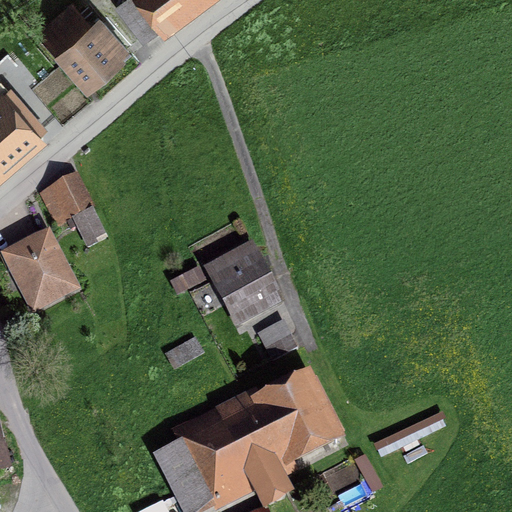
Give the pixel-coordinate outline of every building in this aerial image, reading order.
[(149,0),(168,22),(193,0),(149,0)] [(97,76),(137,39),(104,1),(62,39),(97,76)] [(0,178),(58,128),(10,72),(0,80),(0,178)] [(89,206),(75,178),(43,194),(57,222),(89,206)] [(0,256),(0,259),(30,317),(80,291),(49,231),(0,256)] [(235,323),(281,299),(253,246),(207,270),(235,323)] [(198,267),(168,282),(176,299),(206,284),(198,267)] [(186,511),(201,511),(254,486),(266,510),(295,496),(282,471),(347,438),(310,364),(174,433),(180,445),(158,456),(186,511)]
